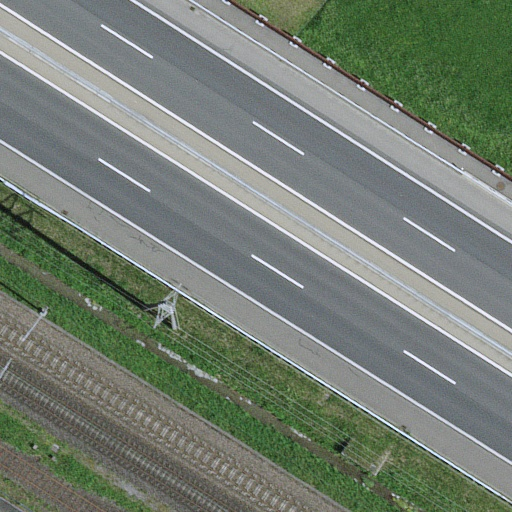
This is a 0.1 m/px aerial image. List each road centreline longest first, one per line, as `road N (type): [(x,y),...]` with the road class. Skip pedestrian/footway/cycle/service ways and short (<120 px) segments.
road 1 (motorway): [(0,99),(511,423)]
road 2 (motorway): [(511,290),(52,0)]
